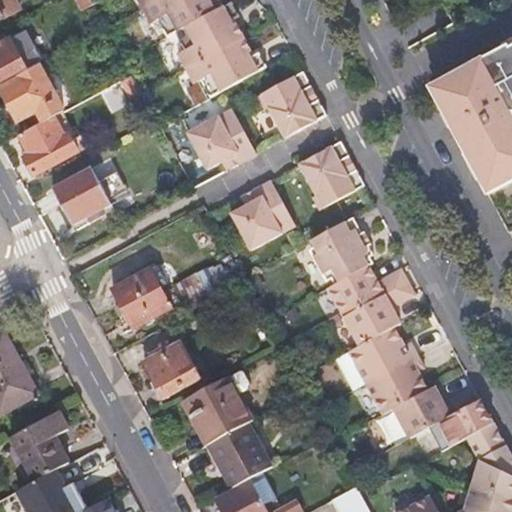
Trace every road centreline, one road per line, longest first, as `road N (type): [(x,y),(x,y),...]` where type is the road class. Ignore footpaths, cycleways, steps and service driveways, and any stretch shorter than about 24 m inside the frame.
road 1 (residential): [(279,0),(511,428)]
road 2 (residential): [(511,323),(337,0)]
road 3 (residential): [(41,272),(167,511)]
